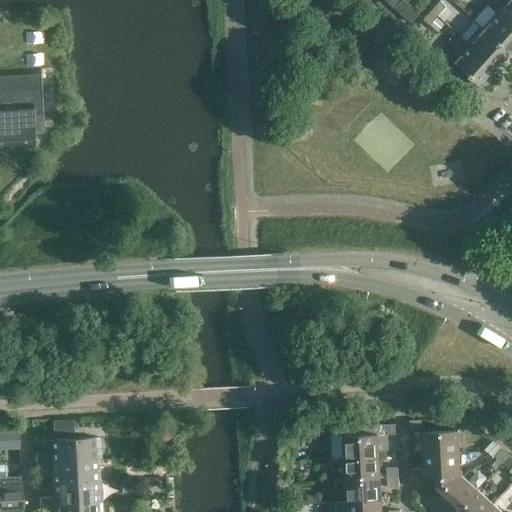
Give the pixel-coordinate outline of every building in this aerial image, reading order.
[(511,0),(508,0),(498,12),(511,24),(511,0)] [(447,7),(440,1),(432,10),(438,16),(447,7)] [(438,16),(432,10),(423,20),(430,26),(438,16)] [(511,24),(498,12),(484,28),(511,52),(511,50),(511,24)] [(484,28),(469,44),(496,68),(511,52),(484,28)] [(496,68),(469,44),(461,36),(446,53),(481,85),(496,68)] [(0,149),(35,147),(33,114),(43,113),(40,70),(0,71),(0,149)] [(421,420),(410,420),(410,431),(422,430),(421,420)] [(396,434),(395,424),(384,425),(385,435),(396,434)] [(0,446),(20,446),(20,428),(0,428),(0,446)] [(424,432),(425,454),(460,453),(458,430),(424,432)] [(343,435),(345,458),(379,456),(378,434),(343,435)] [(55,439),(56,461),(99,459),(96,459),(95,437),(55,439)] [(493,456),(500,449),(493,442),(486,450),(493,456)] [(500,462),(507,455),(500,449),(493,456),(500,462)] [(36,454),(37,462),(50,462),(50,453),(36,454)] [(460,453),(425,454),(426,477),(437,477),(437,485),(461,475),(460,453)] [(380,478),(379,456),(345,458),(332,459),(334,480),(346,480),(380,478)] [(56,461),(50,462),(37,462),(37,471),(49,471),(50,484),(57,483),(100,481),(99,459),(56,461)] [(398,477),(398,467),(386,467),(387,477),(398,477)] [(461,475),(437,485),(444,491),(437,500),(450,511),(455,511),(477,489),(461,475)] [(0,477),(0,511),(22,511),(21,484),(20,484),(19,476),(0,477)] [(398,477),(387,477),(388,487),(399,487),(398,477)] [(380,478),(346,480),(347,501),(382,499),(380,478)] [(100,481),(57,483),(58,504),(101,502),(102,503),(101,481),(100,481)] [(477,489),(455,511),(485,511),(493,503),(477,489)] [(39,496),(39,505),(52,505),(51,496),(39,496)] [(382,511),(382,499),(347,501),(347,511),(382,511)] [(58,504),(52,505),(39,505),(39,511),(101,511),(101,502),(58,504)] [(502,511),(493,503),(485,511),(502,511)]
